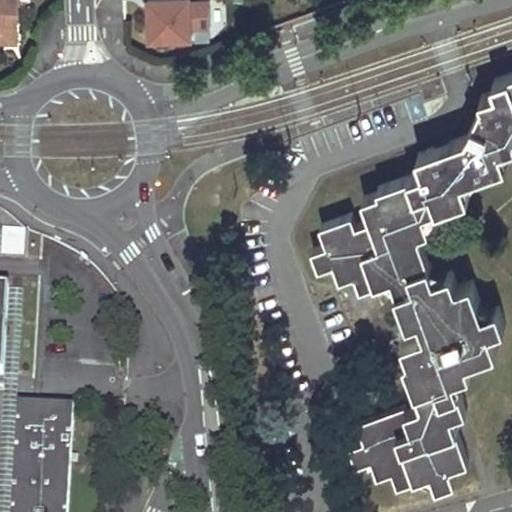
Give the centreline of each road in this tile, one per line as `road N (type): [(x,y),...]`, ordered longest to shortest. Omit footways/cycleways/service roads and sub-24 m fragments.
road 1 (residential): [(241,79),(470,0)]
road 2 (tertiary): [(207,377),(197,312),(152,233),(139,182)]
road 3 (tertiary): [(86,210),(130,253),(207,377)]
road 4 (tertiary): [(220,511),(207,377)]
